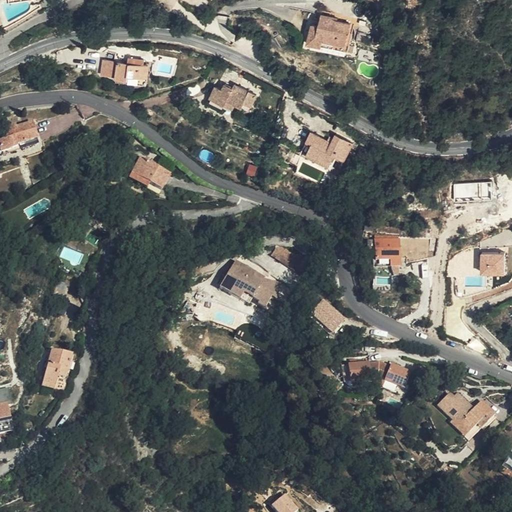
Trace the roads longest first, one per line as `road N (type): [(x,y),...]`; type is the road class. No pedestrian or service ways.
road 1 (residential): [(0,106),(74,96),(117,109),(214,181),(321,220),(335,239),(347,294),(365,315),(511,372)]
road 2 (tertiary): [(0,65),(101,34),(188,38),(396,136),(480,144),(511,132)]
road 3 (unknown): [(266,200),(168,208),(131,225),(111,262),(106,344),(83,401),(59,428),(0,461)]
